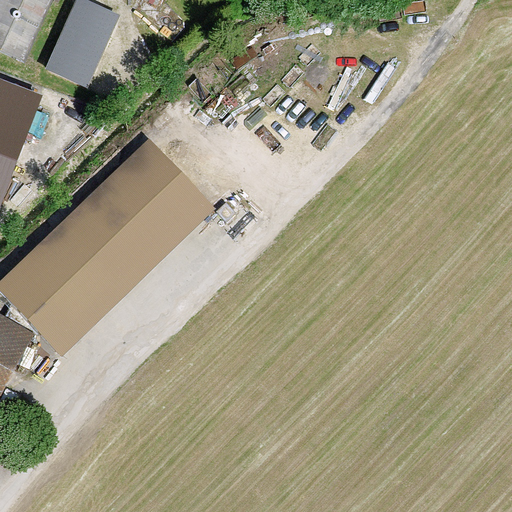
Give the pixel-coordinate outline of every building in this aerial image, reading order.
[(52,0),(0,0),(0,57),(22,67),(52,0)] [(119,14),(88,0),(75,0),(47,69),(87,88),(119,14)] [(0,81),(0,210),(44,98),(0,81)] [(152,142),(0,285),(0,291),(62,357),(217,210),(152,142)] [(0,400),(36,335),(0,315),(0,400)]
